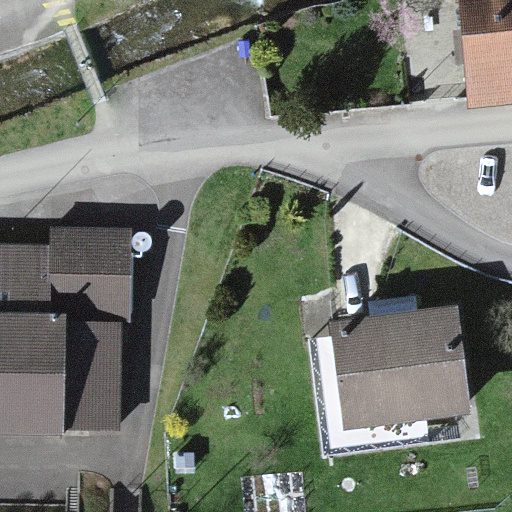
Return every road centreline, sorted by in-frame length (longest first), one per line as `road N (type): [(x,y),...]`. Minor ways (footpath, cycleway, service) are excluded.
road 1 (residential): [(0,174),(118,144),(220,135),(354,165)]
road 2 (residential): [(354,165),(470,247),(511,260)]
road 3 (residential): [(354,165),(428,133),(511,125)]
